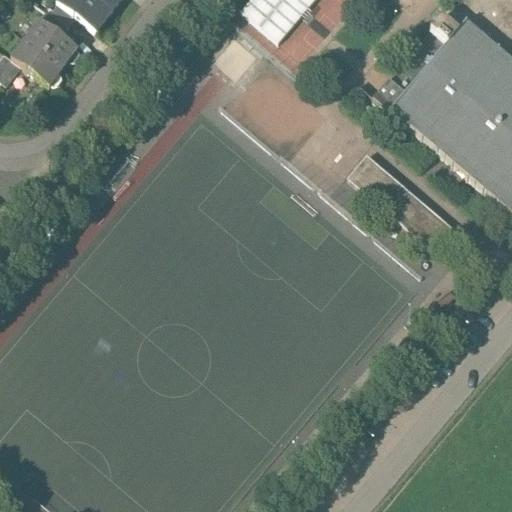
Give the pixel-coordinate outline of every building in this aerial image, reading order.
[(96,34),(112,12),(94,0),(59,0),(56,5),(96,34)] [(94,0),(112,12),(120,0),(94,0)] [(258,0),(243,19),(301,67),(358,0),(258,0)] [(511,0),(463,0),(376,103),(511,217),(511,0)] [(39,21),(24,41),(64,69),(78,50),(39,21)] [(50,89),(64,69),(24,41),(10,60),(50,89)] [(463,243),(368,162),(349,183),(444,265),(463,243)] [(436,311),(454,324),(467,305),(449,292),(436,311)]
